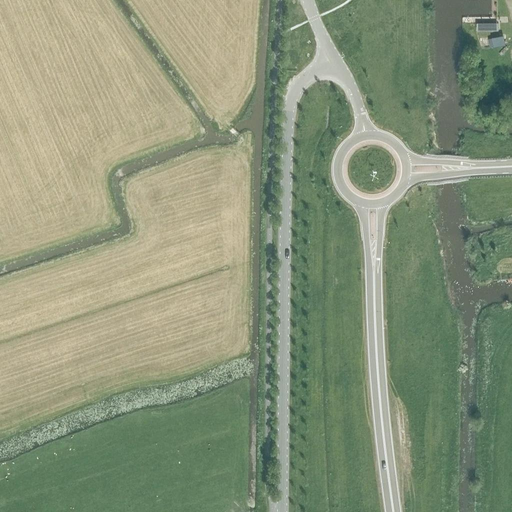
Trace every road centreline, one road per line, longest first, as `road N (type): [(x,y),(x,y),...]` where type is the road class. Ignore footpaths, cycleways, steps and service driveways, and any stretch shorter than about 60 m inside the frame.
road 1 (secondary): [(281,511),(288,108),(304,78),(336,62)]
road 2 (trunk): [(373,274),(393,511)]
